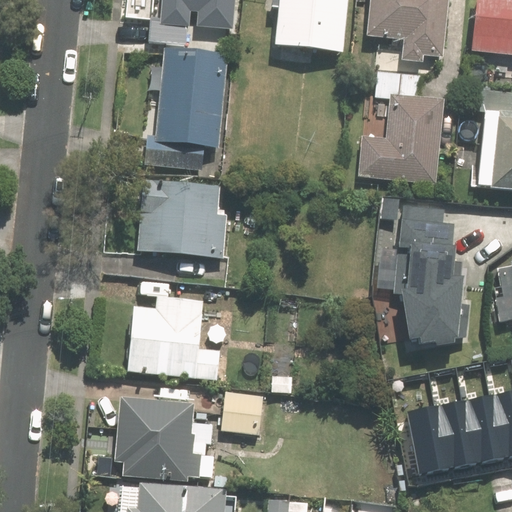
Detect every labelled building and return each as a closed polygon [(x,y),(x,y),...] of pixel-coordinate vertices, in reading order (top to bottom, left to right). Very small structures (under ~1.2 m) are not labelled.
[(231,30),(233,0),(161,0),(160,21),(149,20),(147,45),(186,49),(187,29),(189,29),(190,14),(197,15),(196,27),(231,30)] [(271,0),(270,10),(277,11),(273,48),(340,54),(345,0),(271,0)] [(368,0),(365,38),(402,42),(400,62),(421,64),(421,57),(442,59),(447,0),(368,0)] [(511,0),(476,0),(471,53),(511,57),(511,0)] [(217,150),(226,57),(164,52),(156,139),(148,138),(145,166),(201,172),(203,149),(217,150)] [(362,140),(359,179),(435,186),(442,102),(417,100),(419,78),(377,74),(375,97),(389,98),(384,142),(362,140)] [(489,188),(511,190),(511,116),(496,115),(489,188)] [(143,191),(137,254),(223,262),(227,218),(217,217),(219,190),(165,185),(164,193),(143,191)] [(435,345),(436,351),(456,348),(463,281),(453,280),(455,252),(451,251),(454,229),(401,224),(398,251),(409,253),(408,259),(412,262),(407,293),(400,293),(407,346),(419,343),(422,348),(435,345)] [(511,265),(510,266),(511,275),(511,287),(492,292),(498,324),(511,321),(511,265)] [(133,310),(127,375),(217,383),(220,353),(200,351),(204,306),(157,301),(156,312),(133,310)] [(268,369),(267,395),(290,396),(291,370),(268,369)] [(258,437),(259,432),(264,432),(266,406),(262,405),(262,399),(225,395),(221,433),(258,437)] [(511,395),(407,416),(419,477),(511,459),(511,395)] [(211,449),(213,427),(191,425),(193,409),(120,402),(114,465),(124,466),(123,479),(188,486),(188,481),(199,482),(201,459),(204,459),(205,448),(211,449)] [(126,510),(126,511),(226,511),(228,495),(140,488),(138,511),(126,510)] [(268,501),(266,511),(306,511),(307,505),(268,501)]
